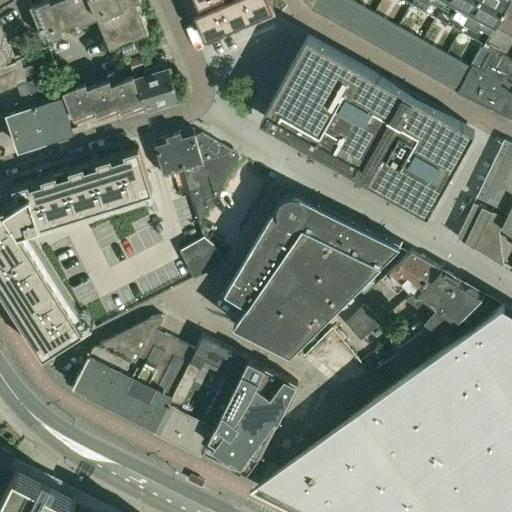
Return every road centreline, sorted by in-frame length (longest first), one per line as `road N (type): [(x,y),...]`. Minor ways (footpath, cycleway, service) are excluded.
road 1 (unclassified): [(48,358),(224,270),(288,159),(200,100)]
road 2 (secondary): [(233,511),(56,420),(0,368)]
road 3 (secondary): [(0,374),(42,442),(176,511)]
road 4 (unclassified): [(200,100),(0,167)]
